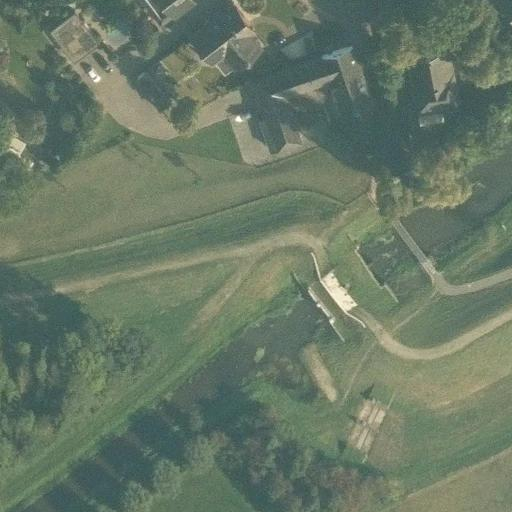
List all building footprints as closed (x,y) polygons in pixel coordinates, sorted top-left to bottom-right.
[(141,0),(145,4),(150,0),(163,0),(175,14),(175,15),(194,0),(193,0),(141,0)] [(511,0),(500,0),(511,14),(511,0)] [(239,62),(260,45),(245,25),(249,23),(233,3),(192,34),(211,60),(212,59),(223,73),(239,62)] [(88,51),(99,43),(75,11),(64,20),(88,51)] [(74,62),(88,51),(64,20),(50,30),(74,62)] [(371,101),(351,45),(319,57),(328,78),(323,80),(328,79),(340,111),(371,101)] [(449,47),(407,54),(417,115),(419,122),(458,116),(457,105),(460,105),(449,47)] [(303,105),(320,99),(315,83),(323,80),(328,78),(319,57),(252,80),(265,117),(259,119),(270,151),(298,141),(287,108),(302,103),(303,105)] [(159,111),(170,102),(146,71),(135,79),(159,111)] [(78,91),(78,131),(118,131),(118,91),(78,91)]
